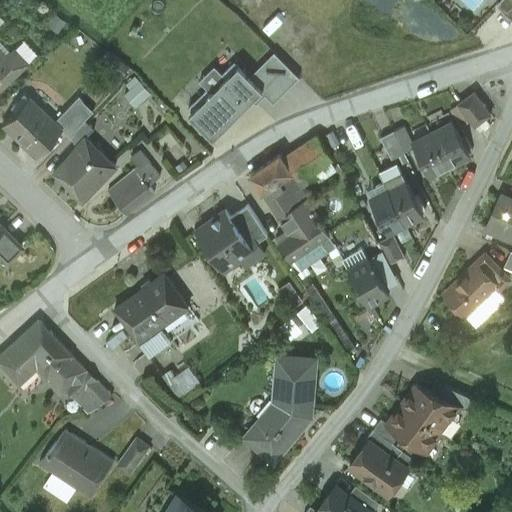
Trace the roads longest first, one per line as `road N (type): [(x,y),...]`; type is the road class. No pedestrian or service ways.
road 1 (residential): [(511,55),(274,135),(91,259)]
road 2 (residential): [(511,112),(374,376),(265,511)]
road 3 (track): [(511,404),(391,348)]
road 4 (residential): [(91,259),(0,168)]
